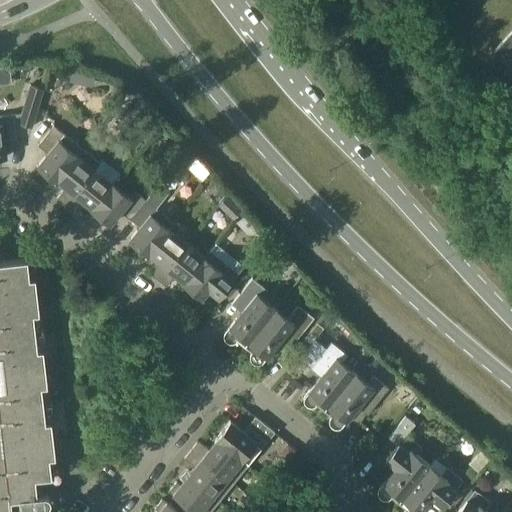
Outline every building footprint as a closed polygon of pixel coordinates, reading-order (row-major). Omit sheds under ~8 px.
[(511,32),(494,51),(511,68),(511,32)] [(82,85),(84,73),(72,70),(70,82),(82,85)] [(32,127),(44,89),(30,84),(21,113),(0,115),(0,157),(6,157),(5,140),(17,139),(15,123),(18,123),(32,127)] [(57,181),(78,155),(83,149),(54,126),(38,145),(48,153),(38,166),(57,181)] [(99,162),(83,149),(78,155),(57,181),(57,182),(58,181),(66,187),(57,198),(66,205),(103,160),(102,159),(99,162)] [(113,183),(120,173),(103,160),(66,205),(75,212),(83,201),(91,208),(112,182),(113,183)] [(131,198),(113,183),(112,182),(91,208),(91,209),(110,225),(121,212),(131,220),(146,200),(136,191),(131,198)] [(148,256),(169,228),(174,222),(157,208),(170,193),(159,184),(146,200),(131,220),(140,227),(129,240),(148,256)] [(218,204),(233,219),(242,210),(226,195),(218,204)] [(159,280),(188,244),(169,228),(148,256),(149,256),(150,255),(158,261),(149,272),(159,280)] [(257,242),(247,253),(255,260),(265,248),(257,242)] [(185,285),(207,259),(188,244),(159,280),(166,286),(175,275),(183,282),(182,283),(185,285)] [(208,291),(218,298),(244,267),(218,246),(207,259),(185,285),(202,299),(208,291)] [(0,511),(12,511),(11,500),(19,499),(20,509),(45,506),(48,505),(50,502),(50,498),(47,495),(44,494),(43,494),(41,477),(51,476),(51,474),(49,474),(48,468),(56,467),(51,421),(45,422),(41,386),(47,385),(43,349),(37,349),(33,314),(39,313),(35,277),(29,278),(27,259),(0,261),(0,511)] [(246,347),(277,309),(263,298),(268,291),(253,278),(232,304),(233,305),(236,301),(245,308),(226,332),(225,334),(224,337),(225,339),(227,341),(230,343),(232,343),(235,342),(237,340),(246,347)] [(277,309),(246,347),(252,352),(251,355),(250,358),(251,360),(253,362),(255,364),(258,364),(261,363),(263,361),(277,344),(287,352),(314,319),(298,307),(288,319),(277,309)] [(300,344),(306,350),(315,339),(320,332),(314,327),(300,344)] [(326,412),(357,374),(342,362),(348,355),(332,342),(311,368),(312,369),(315,365),(324,372),(305,396),(304,398),(304,401),(305,403),(306,406),(309,407),(312,407),(314,406),(317,404),(326,412)] [(357,374),(326,412),(331,416),(330,419),(330,422),(331,425),(332,427),(335,428),(338,428),(340,428),(342,426),(361,402),(370,409),(367,413),(368,414),(389,388),(373,376),(368,383),(357,374)] [(216,439),(242,461),(248,466),(275,432),(256,416),(244,431),(231,421),(216,439)] [(386,460),(396,468),(380,488),(379,490),(378,493),(379,496),(381,498),(383,499),(386,499),(389,499),(391,497),(401,505),(415,487),(432,466),(417,454),(422,447),(407,435),(416,424),(406,416),(389,437),(398,445),(386,460)] [(242,461),(216,439),(215,440),(216,441),(209,449),(199,441),(191,450),(234,483),(248,466),(242,461)] [(219,502),(234,483),(191,450),(185,458),(195,467),(187,477),(219,502)] [(421,511),(433,498),(443,506),(464,480),(448,468),(442,475),(432,466),(415,487),(401,505),(406,509),(404,511),(421,511)] [(210,511),(219,502),(187,477),(181,485),(177,481),(169,491),(194,511),(210,511)] [(457,511),(488,511),(485,509),(491,502),(475,490),(457,511)] [(251,496),(259,502),(263,497),(255,491),(251,496)] [(158,511),(178,511),(163,499),(155,508),(159,511),(158,511)]
